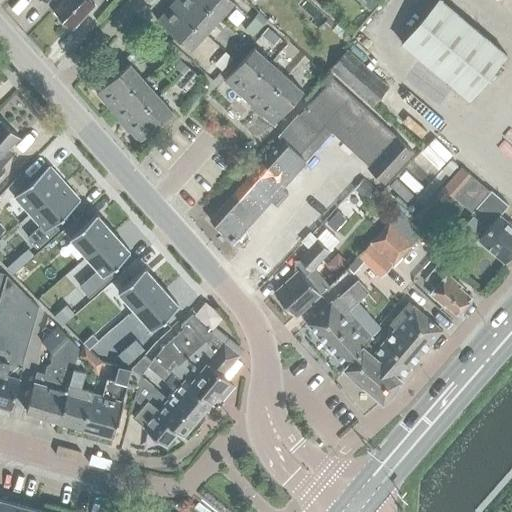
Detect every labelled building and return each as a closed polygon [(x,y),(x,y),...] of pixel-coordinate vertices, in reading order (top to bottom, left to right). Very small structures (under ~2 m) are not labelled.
[(60,0),(51,10),(70,29),(92,7),(84,0),(60,0)] [(228,0),(175,0),(156,22),(189,52),(232,3),(228,0)] [(438,0),(436,0),(400,44),(468,101),(506,56),(438,0)] [(252,37),(263,25),(255,18),(244,29),(252,37)] [(280,40),(267,28),(260,36),(273,47),(280,40)] [(252,50),(223,83),(273,127),(302,94),(252,50)] [(346,52),(330,70),(372,107),(388,90),(346,52)] [(95,95),(107,108),(140,78),(128,65),(95,95)] [(174,84),(185,93),(198,78),(188,68),(174,84)] [(140,78),(107,108),(139,144),(172,114),(140,78)] [(411,152),(331,79),(304,109),(368,167),(366,169),(383,183),(411,152)] [(0,123),(0,176),(4,172),(0,169),(11,157),(6,152),(18,139),(0,123)] [(281,141),(315,171),(332,153),(298,123),(281,141)] [(267,157),(301,187),(315,171),(281,141),(267,157)] [(267,157),(252,173),(286,204),(301,187),(267,157)] [(48,166),(14,196),(30,214),(63,184),(48,166)] [(462,167),(443,189),(451,196),(471,174),(462,167)] [(272,220),(286,204),(252,173),(238,189),(272,220)] [(354,190),(367,200),(374,190),(362,180),(354,190)] [(40,225),(27,237),(37,248),(58,229),(54,224),(79,201),(63,184),(30,214),(40,225)] [(238,189),(224,205),(257,236),(272,220),(238,189)] [(473,245),(476,241),(504,265),(511,256),(511,229),(499,218),(508,208),(491,193),(482,203),(470,216),(472,217),(458,233),(473,245)] [(348,204),(336,210),(342,222),(354,217),(348,204)] [(257,236),(224,205),(209,222),(244,253),(258,237),(257,236)] [(69,238),(86,257),(113,233),(96,214),(82,226),(69,238)] [(389,226),(412,247),(423,236),(400,214),(389,226)] [(76,220),(63,231),(69,238),(82,226),(76,220)] [(380,236),(402,257),(412,247),(389,226),(380,236)] [(96,269),(78,285),(89,298),(113,275),(109,270),(130,252),(113,233),(86,257),(96,269)] [(402,257),(380,236),(370,245),(393,267),(402,257)] [(304,268),(277,292),(274,295),(294,318),(320,295),(305,278),(311,272),(328,253),(318,241),(299,262),(304,268)] [(393,267),(370,245),(347,270),(353,276),(364,264),(381,280),(393,267)] [(17,258),(7,268),(12,274),(23,265),(17,258)] [(144,268),(117,292),(133,310),(160,286),(144,268)] [(437,269),(427,281),(436,288),(429,296),(444,308),(446,306),(457,315),(459,313),(461,315),(470,305),(468,303),(470,300),(459,291),(460,289),(437,269)] [(4,274),(0,290),(0,404),(10,408),(21,367),(20,367),(36,308),(4,274)] [(307,323),(324,343),(325,344),(354,319),(347,312),(368,294),(356,280),(335,298),(314,317),(307,323)] [(133,310),(128,315),(146,334),(178,306),(160,286),(133,310)] [(393,329),(382,342),(410,366),(441,331),(409,303),(389,325),(393,329)] [(66,306),(54,316),(62,325),(74,315),(66,306)] [(162,347),(153,358),(209,403),(241,364),(237,361),(240,356),(198,322),(192,315),(180,326),(183,329),(162,347)] [(345,366),(365,343),(370,338),(354,319),(325,344),(345,366)] [(37,373),(29,402),(26,412),(58,421),(72,368),(77,348),(57,328),(41,343),(53,355),(51,364),(47,365),(44,375),(37,373)] [(92,336),(83,343),(88,349),(97,341),(92,336)] [(135,341),(118,356),(127,366),(144,350),(135,341)] [(344,369),(382,401),(400,380),(399,379),(410,366),(382,342),(374,351),(365,343),(345,366),(345,367),(344,369)] [(83,347),(79,357),(97,375),(101,364),(83,347)] [(92,393),(81,428),(113,437),(123,402),(122,402),(126,385),(136,387),(140,376),(147,367),(151,361),(144,356),(130,369),(118,367),(114,380),(106,378),(101,396),(92,393)] [(168,399),(194,421),(209,403),(153,358),(151,361),(147,367),(164,381),(174,391),(168,399)] [(72,368),(58,421),(81,428),(92,393),(92,391),(80,388),(82,379),(85,371),(72,368)] [(140,376),(136,387),(133,399),(142,407),(132,419),(161,443),(165,447),(178,432),(182,435),(194,421),(168,399),(140,376)] [(47,511),(0,498),(0,511),(47,511)]
